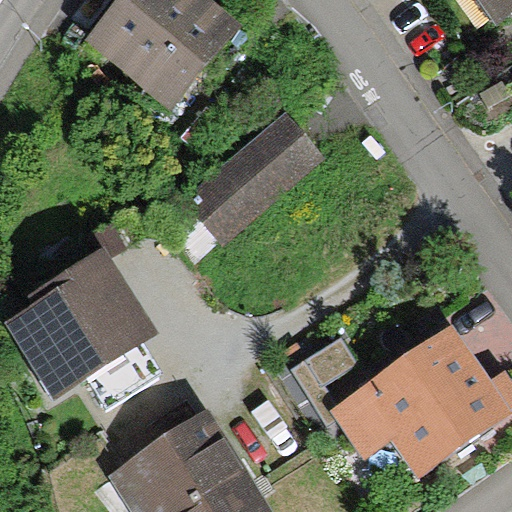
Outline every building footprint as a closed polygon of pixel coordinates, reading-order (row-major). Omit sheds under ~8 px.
[(204,5),(197,0),(127,0),(87,49),(167,114),(235,30),(204,5)] [(511,0),(489,0),(503,20),(511,13),(511,0)] [(316,164),(284,125),(184,205),(216,244),(316,164)] [(114,278),(104,263),(8,323),(55,397),(151,337),(114,278)] [(489,389),(450,335),(337,414),(369,460),(396,440),(418,473),(505,412),(489,389)] [(210,385),(172,403),(185,429),(222,411),(210,385)] [(261,511),(239,477),(205,421),(110,480),(130,511),(261,511)]
